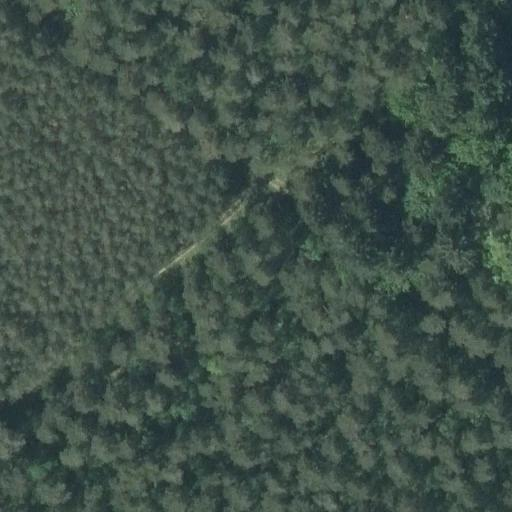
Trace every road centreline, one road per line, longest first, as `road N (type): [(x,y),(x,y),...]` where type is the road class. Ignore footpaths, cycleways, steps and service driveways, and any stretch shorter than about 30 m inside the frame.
road 1 (track): [(0,403),(269,173)]
road 2 (track): [(269,173),(511,368)]
road 3 (track): [(35,0),(269,173)]
road 4 (track): [(269,173),(475,0)]
